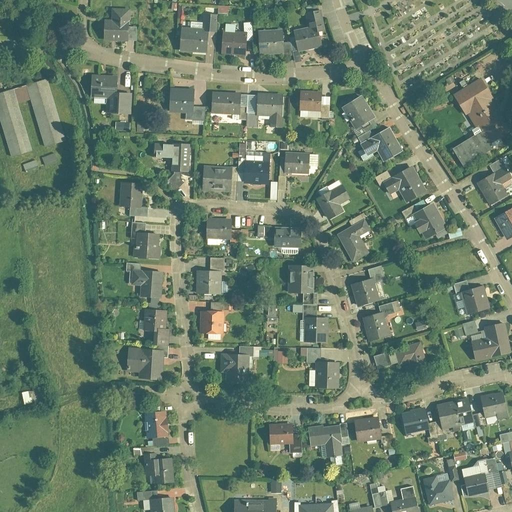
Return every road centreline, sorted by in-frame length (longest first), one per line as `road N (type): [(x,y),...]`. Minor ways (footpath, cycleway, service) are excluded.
road 1 (residential): [(183,387),(188,220),(204,208),(306,208),(361,323),(367,397)]
road 2 (track): [(0,150),(51,390),(178,386)]
road 3 (residential): [(80,43),(235,77),(362,61)]
road 4 (residential): [(362,61),(511,293)]
road 5 (residential): [(367,397),(183,387)]
road 6 (residential): [(511,368),(367,397)]
road 7 (residential): [(183,387),(186,444),(205,511)]
